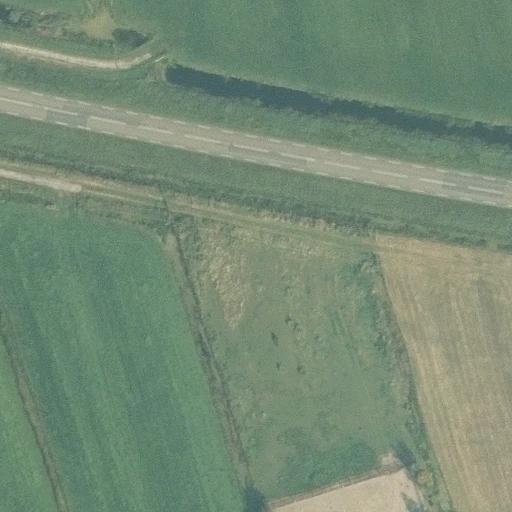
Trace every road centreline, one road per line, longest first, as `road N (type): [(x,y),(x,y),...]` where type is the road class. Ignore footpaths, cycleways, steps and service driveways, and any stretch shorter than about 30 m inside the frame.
road 1 (secondary): [(511,192),(0,97)]
road 2 (track): [(166,43),(133,60),(104,63),(0,42)]
road 3 (unclassified): [(0,171),(159,204)]
